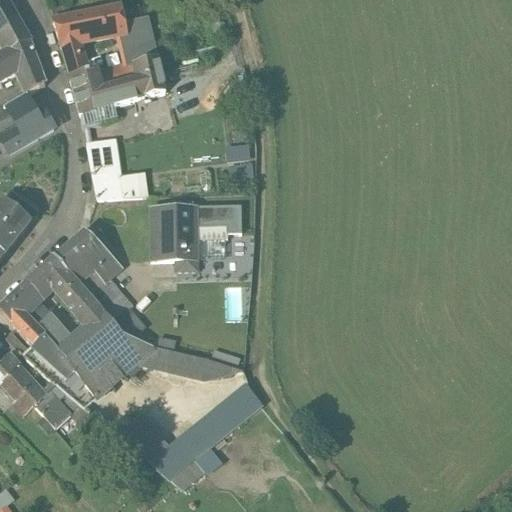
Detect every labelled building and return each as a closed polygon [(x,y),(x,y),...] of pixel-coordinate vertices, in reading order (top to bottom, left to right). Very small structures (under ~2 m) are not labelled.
[(4,0),(0,2),(0,36),(21,27),(5,0),(4,0)] [(118,10),(55,23),(62,49),(79,44),(123,35),(121,26),(118,10)] [(145,20),(121,26),(123,35),(132,67),(133,69),(156,62),(148,34),(147,34),(145,20)] [(21,27),(0,36),(0,38),(8,52),(28,40),(21,27)] [(8,52),(0,56),(0,81),(15,73),(36,62),(29,43),(29,42),(28,40),(8,52)] [(79,44),(62,49),(70,79),(86,75),(79,44)] [(36,62),(15,73),(24,95),(44,83),(36,62)] [(86,75),(70,79),(81,116),(173,94),(170,83),(162,85),(156,62),(133,69),(132,69),(135,84),(103,91),(100,74),(99,73),(86,75)] [(240,65),(212,74),(217,87),(244,78),(240,65)] [(132,67),(100,74),(103,91),(135,84),(132,69),(133,69),(132,67)] [(24,95),(14,100),(2,109),(5,115),(11,128),(22,121),(49,105),(40,89),(45,86),(44,83),(24,95)] [(0,138),(7,135),(13,132),(11,128),(5,115),(0,117),(0,138)] [(22,121),(11,128),(13,132),(7,135),(14,149),(32,139),(22,121)] [(230,144),(250,143),(249,133),(230,134),(230,144)] [(116,141),(87,144),(96,202),(148,198),(145,174),(120,177),(116,141)] [(254,144),(230,146),(232,181),(257,179),(254,144)] [(38,213),(10,192),(2,202),(30,224),(38,213)] [(30,224),(2,202),(0,204),(0,254),(4,258),(30,224)] [(196,210),(151,211),(152,263),(197,262),(197,229),(225,229),(225,235),(240,235),(239,209),(196,210)] [(83,233),(54,259),(78,287),(88,278),(76,265),(83,259),(97,270),(109,258),(83,233)] [(109,258),(97,270),(109,277),(120,268),(109,258)] [(78,287),(54,259),(25,285),(38,300),(38,302),(49,289),(69,312),(87,297),(78,287)] [(99,286),(87,297),(94,305),(115,286),(110,282),(102,289),(99,286)] [(25,285),(0,308),(0,313),(3,316),(0,318),(0,334),(6,341),(17,331),(32,348),(41,339),(21,317),(38,302),(38,300),(25,285)] [(93,400),(97,400),(137,367),(138,368),(156,353),(155,350),(122,337),(94,305),(87,297),(69,312),(85,330),(69,343),(50,318),(46,314),(47,313),(38,302),(21,317),(41,339),(32,348),(42,359),(46,362),(49,365),(39,374),(59,391),(75,378),(93,400)] [(242,377),(243,373),(155,350),(156,353),(138,368),(203,385),(242,377)] [(71,416),(48,392),(45,396),(8,357),(0,364),(0,373),(5,379),(8,376),(35,405),(33,407),(34,408),(55,431),(71,416)] [(35,405),(8,376),(5,379),(0,384),(0,387),(15,403),(11,406),(22,418),(34,408),(33,407),(35,405)] [(168,483),(264,407),(247,386),(168,446),(143,415),(114,436),(114,437),(168,483)]
